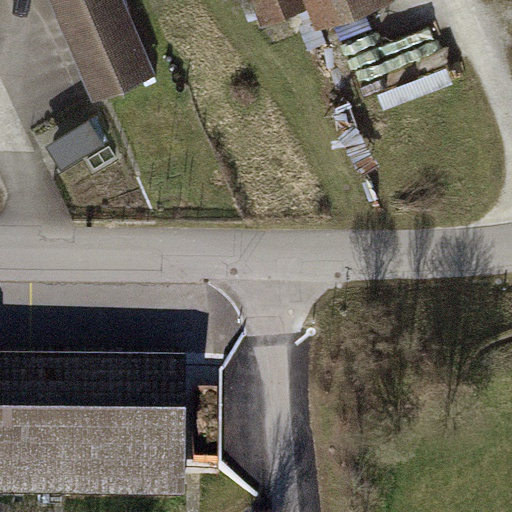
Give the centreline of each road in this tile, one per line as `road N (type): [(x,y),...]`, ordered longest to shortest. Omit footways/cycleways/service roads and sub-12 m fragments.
road 1 (residential): [(511,247),(0,250)]
road 2 (track): [(291,511),(278,252)]
